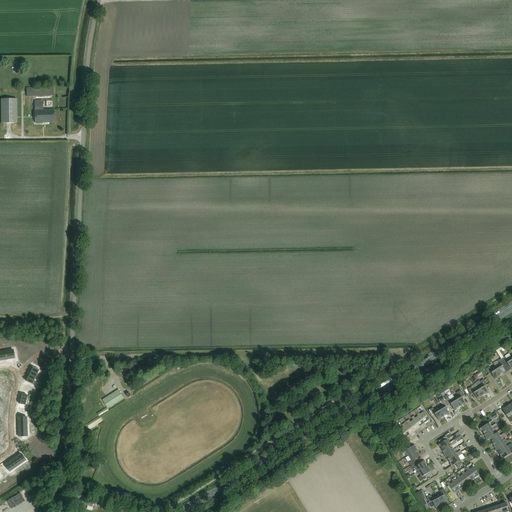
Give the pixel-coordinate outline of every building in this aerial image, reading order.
[(26,97),(53,96),(53,87),(26,88),(26,97)] [(1,124),(16,124),(16,99),(0,100),(1,124)] [(35,123),(54,123),(54,109),(43,110),(43,103),(39,103),(39,100),(35,101),(35,123)] [(498,349),(496,350),(501,359),(502,359),(504,358),(500,351),(498,349)] [(12,350),(4,352),(6,360),(14,358),(12,350)] [(511,367),(511,357),(507,359),(506,356),(504,358),(502,359),(505,364),(508,363),(511,368),(511,367)] [(502,366),(505,364),(502,359),(501,359),(498,361),(499,364),(495,367),(501,375),(506,372),(502,366)] [(501,375),(495,367),(491,369),(490,366),(486,369),(489,374),(492,373),(495,378),(501,375)] [(482,384),(478,387),(483,395),(488,392),(485,386),(487,385),(484,379),(480,382),(482,384)] [(472,387),(468,389),(471,395),(474,393),(477,399),(483,395),(478,387),(474,389),(472,387)] [(124,398),(118,390),(102,400),(108,408),(124,398)] [(460,406),(465,403),(462,397),(464,396),(461,390),(457,393),(459,396),(455,398),(460,406)] [(460,406),(455,398),(451,400),(447,395),(443,398),(448,406),(451,404),(455,410),(460,406)] [(443,405),(439,408),(444,416),(449,413),(446,407),(448,406),(445,400),(441,403),(443,405)] [(511,421),(511,412),(508,406),(503,410),(511,422),(511,421)] [(433,408),(429,410),(432,416),(435,414),(439,420),(444,416),(439,408),(435,410),(433,408)] [(419,412),(417,414),(418,416),(419,416),(425,423),(430,419),(424,412),(421,415),(419,412)] [(492,421),(498,417),(495,412),(489,416),(492,421)] [(414,416),(412,418),(414,420),(414,419),(420,427),(425,423),(419,416),(418,416),(416,418),(414,416)] [(409,420),(407,421),(409,424),(409,423),(415,430),(420,427),(414,419),(414,420),(411,422),(409,420)] [(404,424),(402,425),(404,427),(405,427),(410,434),(415,430),(409,423),(409,424),(406,426),(404,424)] [(489,423),(481,428),(484,433),(497,425),(496,424),(492,427),(489,423)] [(497,425),(484,433),(487,439),(490,438),(489,437),(496,433),(494,430),(498,427),(497,425)] [(399,427),(398,428),(400,431),(400,430),(406,438),(410,434),(405,427),(404,427),(401,429),(399,427)] [(496,433),(489,437),(490,438),(493,443),(506,434),(505,433),(500,436),(498,432),(496,433)] [(506,434),(493,443),(496,448),(505,443),(502,439),(507,436),(506,434)] [(442,450),(455,441),(454,440),(450,443),(448,439),(447,439),(446,436),(439,441),(440,444),(439,444),(442,450)] [(446,455),(454,450),(452,446),(457,443),(455,441),(442,450),(446,455)] [(464,451),(469,447),(466,442),(460,446),(464,451)] [(505,443),(496,448),(499,453),(511,445),(511,443),(507,446),(505,443)] [(406,446),(401,449),(404,453),(406,452),(409,456),(417,450),(414,445),(408,449),(406,446)] [(511,445),(499,453),(503,459),(511,453),(509,449),(511,447),(511,445)] [(411,465),(416,462),(415,459),(420,456),(417,450),(409,456),(411,460),(408,461),(411,465)] [(449,460),(462,452),(461,450),(456,453),(454,450),(446,455),(449,460)] [(449,460),(452,465),(455,463),(458,467),(463,464),(461,460),(458,456),(463,454),(462,452),(449,460)] [(20,453),(17,456),(22,463),(25,461),(20,453)] [(400,460),(404,467),(410,464),(407,458),(400,460)] [(416,462),(411,465),(413,469),(416,467),(418,471),(427,466),(424,461),(418,464),(416,462)] [(7,462),(4,464),(9,471),(12,469),(7,462)] [(421,475),(418,477),(421,481),(426,478),(424,475),(430,471),(427,466),(418,471),(421,475)] [(468,467),(466,469),(468,471),(474,478),(479,474),(473,467),(470,469),(468,467)] [(463,471),(461,472),(463,475),(463,474),(469,482),(474,478),(468,471),(465,473),(463,471)] [(458,475),(456,476),(458,478),(459,478),(464,485),(469,482),(463,474),(463,475),(460,477),(458,475)] [(454,478),(451,480),(453,482),(454,481),(459,489),(464,485),(459,478),(458,478),(455,480),(454,478)] [(449,482),(447,483),(449,485),(455,492),(459,489),(454,481),(453,482),(450,484),(449,482)] [(441,493),(437,495),(441,504),(447,501),(444,495),(447,494),(444,488),(440,490),(441,493)] [(416,493),(420,501),(425,498),(423,492),(421,493),(420,491),(416,493)] [(433,497),(431,495),(427,497),(430,503),(429,503),(431,508),(435,506),(436,507),(441,504),(437,495),(433,497)] [(502,511),(503,511),(509,510),(506,502),(502,504),(502,503),(499,504),(499,505),(502,511)]
